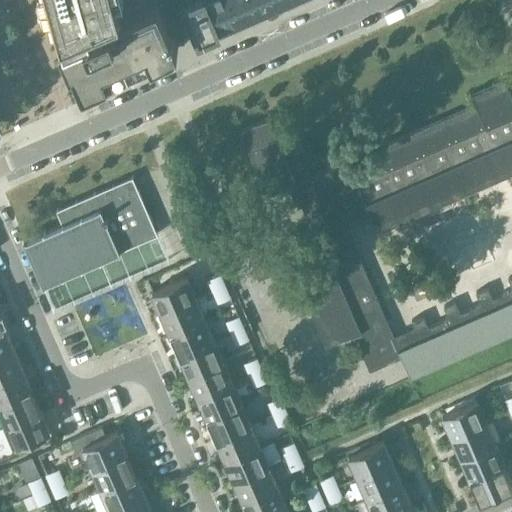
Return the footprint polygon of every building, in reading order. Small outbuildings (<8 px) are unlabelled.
[(46,0),(56,34),(60,33),(63,41),(60,42),(71,68),(74,67),(80,83),(82,82),(88,79),(90,84),(90,85),(95,83),(105,78),(106,80),(131,67),(129,61),(138,57),(141,63),(151,59),(152,60),(178,47),(157,0),(127,0),(120,3),(119,0),(46,0)] [(203,0),(189,0),(182,3),(201,47),(220,39),(205,4),(203,0)] [(225,0),(213,0),(205,4),(220,39),(239,30),(225,0)] [(247,0),(225,0),(239,30),(258,22),(247,0)] [(270,0),(247,0),(258,22),(276,14),(270,0)] [(292,0),(270,0),(276,14),(295,6),(292,0)] [(362,253),(349,224),(348,222),(370,212),(378,231),(379,231),(378,228),(409,215),(410,217),(411,216),(410,214),(441,201),(442,203),(443,202),(442,200),(474,187),(474,189),(476,188),(475,186),(506,173),(507,175),(508,174),(507,172),(511,170),(511,94),(505,79),(471,93),(476,104),(348,160),(348,159),(304,178),(295,157),(307,152),(301,140),(290,145),(281,125),(293,120),(287,108),(240,129),(240,130),(242,129),(256,160),(254,161),(254,162),(256,161),(270,192),(268,194),(268,195),(296,182),(303,200),(301,201),(329,266),(298,280),(299,281),(301,280),(315,311),(313,312),(313,313),(315,312),(329,343),(326,344),(327,345),(359,331),(372,363),(400,351),(411,377),(412,377),(411,374),(442,361),(443,363),(444,362),(443,360),(474,347),(475,349),(476,348),(475,346),(507,333),(507,335),(508,334),(508,332),(511,330),(511,275),(508,278),(511,286),(511,289),(492,298),(488,287),(476,292),(481,303),(460,312),(455,301),(444,306),(449,317),(428,326),(423,315),(411,320),(416,331),(396,340),(372,286),(359,255),(362,253)] [(44,232),(27,239),(26,238),(24,239),(44,284),(46,283),(45,282),(62,274),(63,275),(64,275),(64,273),(81,266),(82,267),(83,267),(83,265),(100,258),(100,259),(102,258),(101,257),(119,250),(119,251),(121,250),(120,250),(158,233),(132,176),(56,209),(63,224),(45,231),(45,230),(43,231),(44,232)] [(208,279),(213,290),(226,285),(221,273),(208,279)] [(152,291),(161,313),(197,298),(187,276),(152,291)] [(226,285),(213,290),(218,302),(231,296),(226,285)] [(161,313),(171,334),(206,318),(197,298),(161,313)] [(226,320),(231,332),(244,327),(239,315),(226,320)] [(179,353),(180,355),(215,339),(206,318),(171,334),(171,336),(172,335),(180,352),(179,353)] [(0,326),(0,351),(14,346),(4,325),(0,326)] [(244,327),(231,332),(236,344),(249,338),(244,327)] [(180,355),(189,375),(224,360),(215,339),(180,355)] [(0,351),(0,376),(23,367),(14,346),(0,351)] [(245,362),(250,374),(262,369),(257,357),(245,362)] [(189,375),(198,396),(233,381),(224,360),(189,375)] [(0,376),(0,401),(32,388),(23,367),(0,376)] [(262,369),(250,374),(255,386),(267,380),(262,369)] [(198,396),(207,417),(242,402),(233,381),(198,396)] [(0,401),(0,411),(6,424),(41,409),(40,407),(39,407),(32,390),(33,390),(32,388),(0,401)] [(268,402),(274,413),(286,408),(281,396),(268,402)] [(442,414),(452,436),(487,421),(477,399),(442,414)] [(215,436),(216,438),(251,423),(242,402),(207,417),(208,419),(209,419),(216,436),(215,436)] [(286,408),(274,413),(278,425),(291,419),(286,408)] [(41,409),(6,424),(15,446),(50,431),(41,409)] [(452,436),(461,457),(496,442),(487,421),(452,436)] [(216,438),(225,460),(261,445),(251,423),(216,438)] [(82,446),(92,468),(127,452),(118,430),(106,435),(102,426),(71,439),(75,449),(82,446)] [(276,438),(263,444),(270,461),(283,455),(276,438)] [(348,455),(358,477),(393,461),(384,439),(348,455)] [(281,447),(286,458),(299,453),(294,441),(281,447)] [(461,457),(470,478),(505,462),(496,442),(461,457)] [(225,460),(234,481),(270,465),(261,445),(225,460)] [(92,468),(101,488),(136,473),(135,471),(134,471),(127,455),(128,454),(127,452),(92,468)] [(29,476),(43,470),(36,453),(22,459),(29,476)] [(299,453),(286,458),(291,470),(304,464),(299,453)] [(358,477),(367,498),(402,482),(393,461),(358,477)] [(505,462),(470,478),(471,480),(472,479),(480,499),(488,496),(490,500),(501,495),(499,491),(511,485),(511,480),(505,465),(506,464),(505,462)] [(234,481),(244,502),(279,486),(270,465),(234,481)] [(46,474),(51,485),(63,480),(58,468),(46,474)] [(101,488),(110,509),(145,494),(136,473),(101,488)] [(321,479),(326,491),(338,486),(333,474),(321,479)] [(28,481),(33,493),(46,487),(41,476),(28,481)] [(63,480),(51,485),(56,497),(69,491),(63,480)] [(303,487),(308,499),(320,493),(315,482),(303,487)] [(367,498),(373,511),(390,511),(411,503),(402,482),(367,498)] [(276,511),(288,507),(279,486),(244,502),(244,504),(245,503),(249,511),(276,511)] [(338,486),(326,491),(331,502),(343,497),(338,486)] [(46,487),(33,493),(39,505),(51,499),(46,487)] [(320,493),(308,499),(313,510),(325,505),(320,493)] [(110,509),(111,511),(153,511),(145,494),(110,509)] [(411,503),(390,511),(414,511),(411,505),(412,505),(411,503)]
